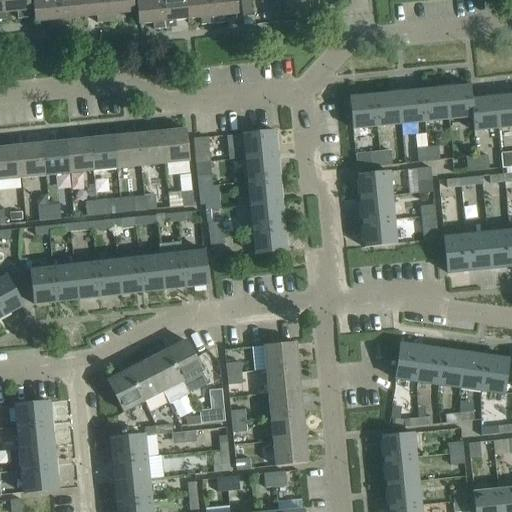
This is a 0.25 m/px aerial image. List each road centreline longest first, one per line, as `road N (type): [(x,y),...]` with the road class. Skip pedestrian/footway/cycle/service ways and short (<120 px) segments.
road 1 (residential): [(0,95),(127,82),(174,105),(300,93)]
road 2 (residential): [(75,367),(176,318),(323,304)]
road 3 (residential): [(323,304),(335,248),(328,193),(309,174),(300,93)]
road 4 (residential): [(342,511),(323,304)]
road 5 (residential): [(323,304),(391,298),(511,318)]
road 6 (residential): [(359,37),(511,25)]
road 7 (residential): [(88,511),(75,367)]
